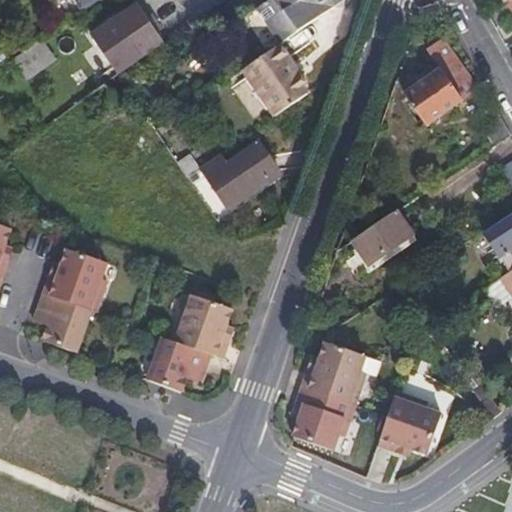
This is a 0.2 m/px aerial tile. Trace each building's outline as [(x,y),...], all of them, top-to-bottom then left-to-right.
[(75,0),(81,9),(94,0),(75,0)] [(280,44),(344,0),(269,0),(256,9),(280,44)] [(144,57),(163,44),(136,5),(94,34),(103,47),(113,60),(121,73),(144,57)] [(42,8),(35,22),(49,29),(56,15),(42,8)] [(28,80),(57,59),(43,39),(20,55),(13,60),(28,80)] [(428,51),(441,70),(405,95),(426,127),(479,89),(457,59),(443,40),(428,51)] [(310,84),(291,57),(282,45),(246,70),(277,116),(310,94),(305,87),(310,84)] [(100,69),(113,60),(103,47),(91,56),(100,69)] [(0,71),(8,83),(22,73),(13,60),(11,56),(0,63),(0,71)] [(227,209),(282,172),(262,143),(227,166),(220,156),(201,169),(227,209)] [(192,156),(179,164),(188,177),(201,169),(192,156)] [(414,236),(397,212),(353,242),(370,266),(414,236)] [(511,216),(485,235),(501,259),(510,273),(511,271),(511,216)] [(8,261),(12,249),(5,246),(11,229),(0,225),(0,278),(2,279),(8,261)] [(108,264),(68,249),(62,267),(55,264),(51,276),(44,294),(92,311),(97,313),(108,281),(102,279),(108,264)] [(511,271),(510,273),(501,278),(511,294),(511,271)] [(511,299),(511,294),(501,278),(484,290),(497,310),(511,299)] [(92,311),(44,294),(37,315),(34,322),(42,325),(48,327),(43,342),(77,354),(92,311)] [(234,329),(227,326),(233,309),(193,295),(188,311),(182,309),(171,340),(212,355),(223,359),(230,340),(234,329)] [(212,355),(171,340),(164,338),(149,380),(183,393),(188,378),(195,380),(202,383),(204,377),(212,355)] [(309,369),(303,388),(355,405),(366,374),(361,373),(367,357),(326,342),(320,360),(313,358),(309,369)] [(453,383),(462,376),(452,361),(442,368),(453,383)] [(355,405),(303,388),(297,406),(293,417),(300,420),(294,438),(333,451),(339,435),(344,437),(355,405)] [(426,408),(428,403),(397,392),(389,417),(379,446),(397,452),(408,456),(411,449),(428,455),(442,414),(426,408)] [(483,403),(494,418),(502,412),(491,397),(483,403)]
